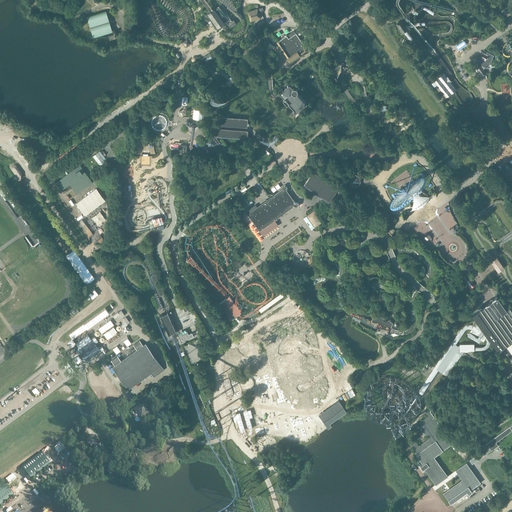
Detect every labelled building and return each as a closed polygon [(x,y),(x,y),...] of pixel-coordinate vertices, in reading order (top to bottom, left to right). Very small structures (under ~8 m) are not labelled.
[(416,7),(419,8),(420,7),(423,3),(418,0),(416,0),(413,5),(415,6),(416,7)] [(210,12),(208,13),(218,28),(222,25),(224,23),(225,22),(221,16),(215,8),(212,11),(210,12)] [(257,9),(248,12),(251,20),(255,19),(259,17),(257,11),(257,9)] [(106,11),(87,17),(93,38),(112,32),(106,11)] [(399,27),(401,30),(407,27),(406,25),(401,19),(396,22),(397,23),(395,24),(397,28),(399,27)] [(277,42),(282,50),(299,39),(296,33),(288,38),(287,36),(277,42)] [(183,42),(186,46),(193,41),(191,39),(190,37),(183,42)] [(302,42),(299,39),(282,50),(290,63),(299,57),(298,56),(307,50),(302,42)] [(458,51),(467,45),(463,40),(455,45),(458,51)] [(483,75),(486,72),(484,69),(485,67),(488,69),(489,66),(490,65),(490,64),(494,57),(487,52),(486,54),(484,53),(481,59),(483,60),(482,62),(480,66),(476,69),(479,73),(480,71),(483,75)] [(474,64),(480,66),(482,62),(483,60),(481,59),(477,57),(476,60),(474,64)] [(440,77),(437,80),(449,95),(458,89),(445,73),(444,74),(443,75),(441,76),(441,77),(440,77)] [(227,81),(226,82),(229,87),(234,84),(231,79),(229,80),(227,81)] [(278,94),(281,94),(282,95),(283,96),(282,97),(282,98),(287,104),(288,102),(294,109),(293,110),(292,111),(295,114),(298,111),(299,110),(304,105),(302,103),(304,100),(297,92),(298,91),(298,89),(296,87),(294,87),(293,88),(291,85),(289,85),(288,85),(285,88),(284,89),(281,92),(280,92),(279,92),(278,93),(278,94)] [(194,119),(203,119),(203,112),(204,110),(193,109),(192,116),(192,118),(194,119)] [(248,119),(221,117),(220,124),(220,125),(248,128),(248,119)] [(248,139),(248,131),(216,128),(215,137),(248,139)] [(209,151),(220,144),(212,133),(201,140),(209,151)] [(97,153),(92,157),(100,166),(104,163),(97,153)] [(61,170),(63,173),(64,172),(67,175),(57,182),(62,189),(69,184),(76,194),(92,183),(80,165),(68,174),(65,171),(66,171),(64,168),(61,170)] [(408,183),(415,166),(407,183),(387,186),(387,187),(407,184),(393,194),(393,195),(407,184),(408,185),(390,198),(391,200),(409,187),(410,188),(395,198),(396,198),(410,188),(401,206),(402,207),(410,188),(430,186),(429,186),(411,188),(411,187),(424,178),(423,178),(410,187),(410,186),(427,174),(425,172),(409,184),(408,184),(421,174),(408,183)] [(338,188),(313,171),(303,184),(314,192),(316,193),(324,199),(328,202),(338,188)] [(360,183),(361,182),(360,180),(360,179),(359,178),(358,177),(357,176),(356,175),(355,175),(353,175),(352,175),(351,176),(350,177),(349,178),(348,179),(347,180),(347,181),(347,183),(348,184),(348,185),(349,186),(350,187),(351,188),(353,188),(354,188),(355,188),(356,188),(358,187),(359,186),(359,185),(360,184),(360,183)] [(247,214),(253,221),(264,236),(278,225),(275,220),(295,206),(298,207),(299,203),(295,202),(293,199),(285,187),(274,195),(247,214)] [(78,206),(92,198),(89,193),(75,201),(78,206)] [(68,201),(73,210),(77,207),(72,198),(68,201)] [(253,207),(257,204),(252,199),(249,202),(253,207)] [(307,217),(315,228),(322,223),(314,212),(307,217)] [(90,232),(95,228),(86,215),(81,219),(90,232)] [(505,267),(497,257),(493,260),(491,261),(493,264),(495,266),(496,268),(498,272),(500,270),(505,267)] [(153,273),(149,275),(158,295),(162,294),(163,293),(154,273),(153,273)] [(283,294),(281,292),(259,309),(260,310),(261,312),(284,296),(283,294)] [(511,353),(507,346),(511,342),(511,310),(510,308),(509,308),(500,295),(485,305),(480,309),(473,314),(472,315),(481,327),(490,340),(499,352),(503,348),(511,360),(511,353)] [(239,313),(240,313),(228,297),(227,298),(223,300),(222,301),(221,302),(219,303),(221,306),(231,320),(232,318),(233,318),(234,317),(237,315),(239,314),(239,313)] [(166,316),(163,317),(172,337),(174,336),(176,335),(178,334),(169,314),(166,316)] [(390,321),(373,315),(371,321),(377,323),(377,322),(391,327),(393,323),(392,322),(390,322),(390,321)] [(441,360),(428,378),(422,387),(420,390),(418,392),(420,394),(422,395),(439,371),(440,372),(442,373),(447,377),(463,353),(467,353),(467,351),(482,351),(484,350),(486,350),(488,348),(489,347),(490,345),(490,344),(490,342),(490,340),(481,327),(474,324),(473,325),(472,326),(471,325),(469,325),(467,325),(466,325),(464,326),(463,327),(462,329),(441,360)] [(187,331),(179,335),(182,341),(193,336),(192,333),(189,334),(187,331)] [(76,350),(84,362),(100,350),(92,339),(76,350)] [(153,378),(164,370),(145,343),(142,345),(139,341),(133,345),(136,350),(121,361),(117,356),(111,361),(114,365),(111,367),(127,390),(150,373),(153,378)] [(50,388),(58,380),(51,372),(42,380),(50,388)] [(229,380),(221,382),(226,398),(230,397),(233,397),(234,396),(229,380)] [(33,386),(12,401),(16,407),(18,406),(16,404),(19,402),(21,406),(39,393),(33,386)] [(64,443),(70,438),(84,428),(80,423),(61,396),(41,410),(64,443)] [(318,415),(321,419),(328,428),(332,425),(330,423),(340,416),(346,411),(344,408),(338,400),(318,415)] [(141,420),(152,412),(144,402),(133,409),(141,420)] [(432,411),(431,409),(426,413),(428,416),(418,423),(429,439),(418,446),(414,440),(408,441),(414,449),(414,450),(416,454),(422,463),(423,464),(421,466),(423,469),(426,468),(428,471),(437,484),(440,482),(445,488),(447,491),(444,494),(451,504),(468,492),(469,494),(473,492),(471,489),(481,482),(467,462),(456,470),(456,471),(457,470),(463,479),(451,489),(444,479),(448,476),(447,477),(433,457),(453,443),(430,412),(432,411)] [(250,411),(234,415),(239,430),(241,434),(253,431),(252,426),(251,422),(252,421),(253,421),(254,421),(252,417),(252,416),(250,411)] [(511,430),(511,429),(510,427),(483,446),(485,449),(488,453),(498,445),(499,445),(496,442),(511,430)] [(472,464),(488,453),(485,449),(469,461),(472,464)] [(41,452),(21,468),(22,469),(28,477),(30,480),(50,464),(41,452)] [(4,483),(0,486),(0,505),(13,495),(4,483)]
